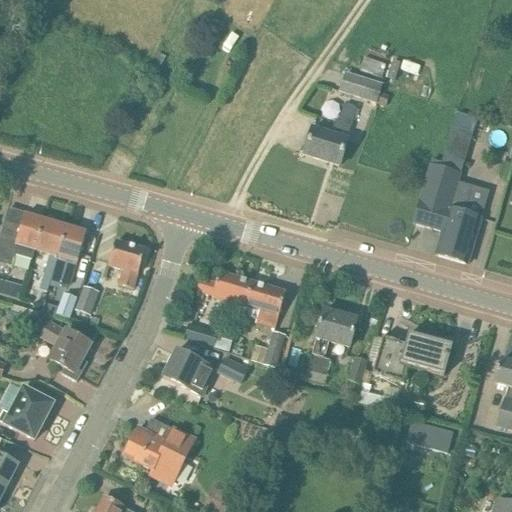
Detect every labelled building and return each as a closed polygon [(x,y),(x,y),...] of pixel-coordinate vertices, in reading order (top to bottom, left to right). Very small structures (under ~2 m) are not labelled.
[(382,80),(387,66),(365,58),(360,72),(382,80)] [(339,94),(376,105),(382,86),(345,74),(339,94)] [(348,142),(346,141),(356,110),(343,106),(338,122),(335,122),(330,136),(312,130),(304,155),(340,166),(348,142)] [(439,170),(460,176),(476,121),(455,114),(439,170)] [(469,186),(458,183),(460,176),(439,170),(430,167),(413,224),(442,233),(435,256),(467,265),(481,220),(461,215),(469,186)] [(35,251),(44,222),(25,216),(21,228),(6,224),(0,244),(0,263),(13,267),(16,256),(33,261),(35,251)] [(67,228),(44,222),(35,251),(49,255),(39,289),(48,292),(50,284),(67,228)] [(69,286),(76,263),(78,264),(86,234),(67,228),(50,284),(58,287),(59,283),(69,286)] [(145,252),(115,243),(108,267),(123,271),(118,285),(133,290),(138,276),(145,252)] [(194,292),(212,298),(245,308),(252,284),(219,274),(216,284),(198,279),(194,292)] [(252,284),(245,308),(242,319),(275,329),(285,294),(252,284)] [(74,312),(90,317),(99,294),(83,288),(74,312)] [(74,299),(64,295),(57,314),(67,318),(74,299)] [(357,321),(324,312),(315,340),(316,340),(312,355),(306,380),(325,385),(332,360),(325,358),(329,344),(349,350),(357,321)] [(233,339),(188,325),(184,340),(228,353),(233,339)] [(65,370),(62,375),(76,384),(87,365),(82,362),(90,347),(66,333),(65,334),(51,326),(42,343),(56,350),(49,362),(65,370)] [(285,337),(273,333),(267,351),(263,366),(275,370),(285,337)] [(383,339),(382,342),(372,375),(403,384),(408,368),(443,377),(451,348),(408,336),(406,346),(400,344),(400,343),(383,339)] [(233,347),(231,354),(241,357),(243,350),(233,347)] [(250,363),(263,366),(267,351),(255,347),(250,363)] [(202,398),(215,371),(176,352),(163,379),(202,398)] [(240,387),(248,371),(224,359),(216,375),(240,387)] [(348,382),(361,386),(367,363),(355,360),(348,382)] [(511,364),(501,362),(495,384),(508,388),(505,399),(504,399),(496,429),(511,433),(511,364)] [(0,424),(34,442),(53,406),(23,391),(10,416),(3,412),(0,417),(0,424)] [(423,406),(384,398),(382,410),(421,418),(423,406)] [(279,415),(272,434),(293,441),(299,422),(279,415)] [(412,424),(407,445),(446,456),(452,435),(412,424)] [(137,429),(124,456),(174,481),(194,440),(173,429),(166,443),(137,429)] [(0,489),(5,492),(18,467),(0,457),(0,489)] [(213,488),(204,508),(211,511),(226,511),(233,498),(213,488)] [(97,511),(127,511),(103,500),(97,511)] [(511,511),(511,507),(499,503),(497,511),(499,511),(498,511),(511,511)]
